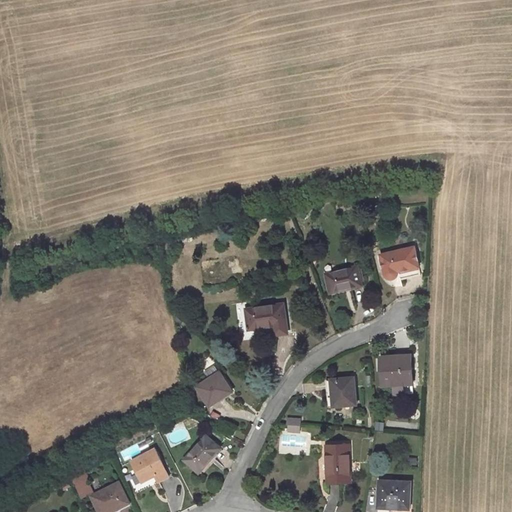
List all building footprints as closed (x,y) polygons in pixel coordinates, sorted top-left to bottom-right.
[(359,201),(376,197),(375,192),(358,196),(359,201)] [(421,274),(415,247),(382,255),(386,274),(387,276),(389,278),(391,279),(393,279),(395,278),(396,277),(398,275),(398,273),(398,270),(400,270),(401,279),(421,274)] [(362,285),(358,267),(327,274),(331,292),(362,285)] [(247,309),(250,330),(275,326),(276,335),(288,333),(284,304),(247,309)] [(412,356),(382,358),(384,386),(414,384),(412,356)] [(210,379),(198,387),(209,405),(223,396),(224,397),(232,391),(220,372),(220,373),(215,365),(205,372),(210,379)] [(355,377),(333,379),(335,395),(333,395),(335,406),(357,404),(355,377)] [(329,407),(335,406),(333,395),(335,395),(333,379),(327,380),(329,407)] [(237,430),(226,424),(222,431),(234,436),(237,430)] [(221,448),(207,436),(186,460),(199,472),(221,448)] [(350,445),(328,446),(329,483),(351,482),(350,445)] [(156,449),(132,461),(143,482),(156,476),(159,482),(170,476),(156,449)] [(72,478),(82,498),(93,492),(83,472),(72,478)] [(381,481),(379,508),(411,509),(412,482),(381,481)] [(120,482),(92,496),(100,511),(108,511),(120,507),(120,508),(130,502),(120,482)]
